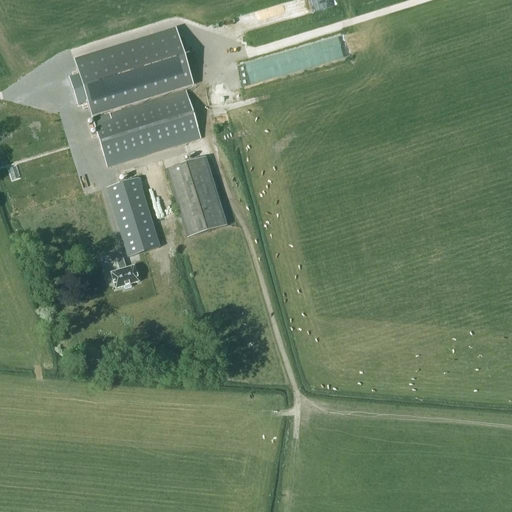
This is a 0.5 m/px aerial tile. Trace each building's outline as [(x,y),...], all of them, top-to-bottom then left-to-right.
[(302,0),(307,14),(338,5),(336,0),(302,0)] [(92,118),(194,87),(176,29),(74,60),(92,118)] [(344,56),(353,52),(344,32),(335,36),(344,56)] [(93,120),(108,168),(201,139),(186,91),(93,120)] [(165,170),(187,239),(227,226),(206,157),(165,170)] [(159,249),(137,179),(107,189),(128,258),(159,249)] [(122,260),(117,262),(119,271),(111,274),(115,289),(124,287),(124,290),(132,288),(131,285),(139,282),(134,267),(126,269),(123,259),(122,260)]
